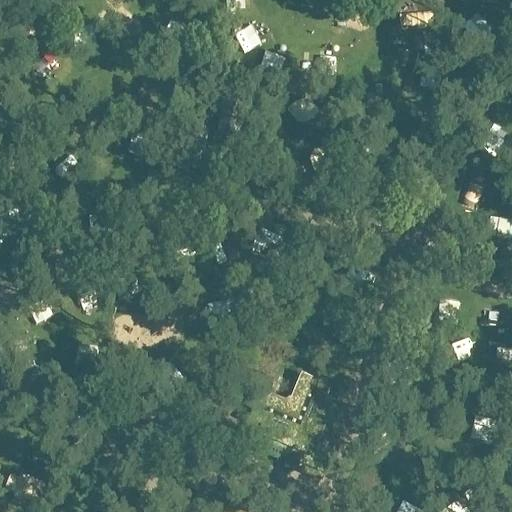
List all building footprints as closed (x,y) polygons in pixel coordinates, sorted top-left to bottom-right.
[(329,0),(330,11),(343,11),(343,0),(329,0)] [(238,2),(236,19),(246,20),(248,4),(238,2)] [(250,22),(265,21),(264,8),(250,8),(250,22)] [(41,37),(28,45),(36,58),(49,50),(41,37)] [(348,84),(366,83),(365,59),(347,59),(348,84)] [(226,97),(216,135),(239,141),(249,103),(226,97)] [(282,115),(295,128),(306,126),(314,115),(302,101),(289,109),(282,115)] [(201,173),(209,130),(183,126),(176,169),(201,173)] [(330,148),(313,153),(310,164),(316,176),(334,171),(333,156),(330,148)] [(68,162),(56,166),(63,185),(75,181),(68,162)] [(68,327),(87,322),(82,301),(62,306),(68,327)] [(32,342),(45,338),(39,321),(26,325),(32,342)] [(511,322),(491,323),(492,342),(511,341),(511,322)] [(329,362),(347,362),(347,345),(329,345),(329,362)] [(502,360),(511,362),(511,350),(505,349),(502,360)] [(349,415),(335,408),(337,404),(327,400),(331,387),(301,375),(291,399),(284,402),(259,391),(248,422),(264,428),(256,452),(323,482),(349,415)] [(470,432),(489,440),(494,430),(475,422),(470,432)] [(398,470),(413,462),(403,442),(388,450),(398,470)] [(129,488),(122,485),(120,490),(126,494),(129,488)]
